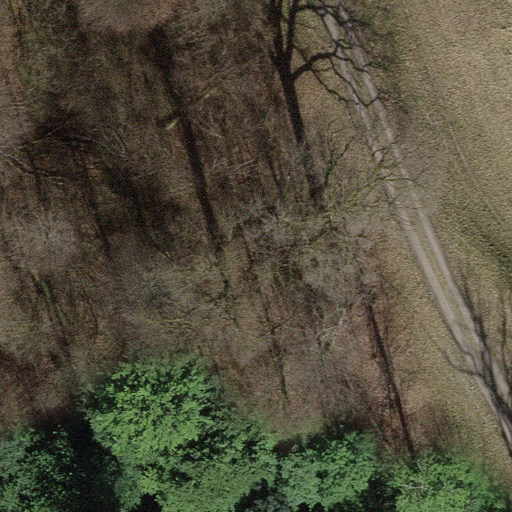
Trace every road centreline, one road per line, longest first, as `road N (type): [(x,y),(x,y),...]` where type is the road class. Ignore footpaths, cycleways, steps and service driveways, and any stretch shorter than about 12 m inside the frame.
road 1 (track): [(334,0),(447,288),(511,421)]
road 2 (track): [(110,511),(64,456),(0,352)]
